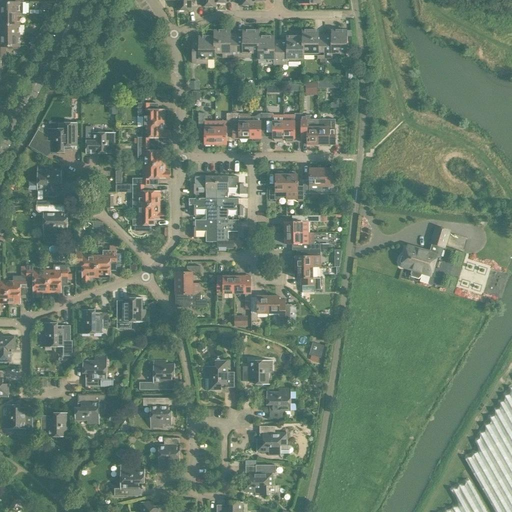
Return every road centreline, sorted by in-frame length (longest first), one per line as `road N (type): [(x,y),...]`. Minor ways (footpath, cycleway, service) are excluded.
road 1 (residential): [(305,511),(355,206)]
road 2 (tertiary): [(0,146),(83,0)]
road 3 (residential): [(144,274),(176,330),(193,421)]
road 4 (residential): [(193,421),(224,421),(224,490),(191,495)]
road 5 (residential): [(144,274),(25,322)]
road 6 (residential): [(174,34),(180,158)]
